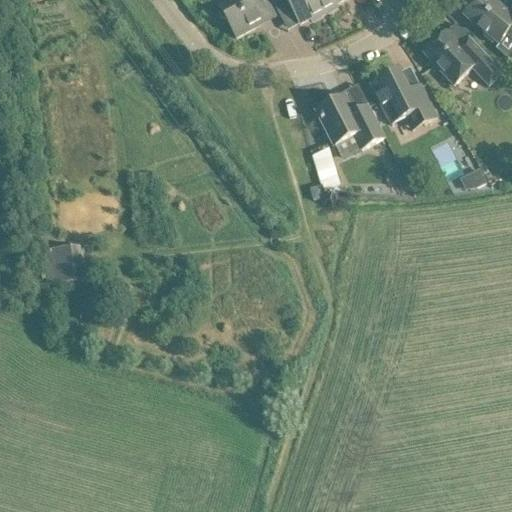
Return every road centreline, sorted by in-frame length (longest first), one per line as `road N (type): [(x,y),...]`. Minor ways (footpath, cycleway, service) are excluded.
road 1 (residential): [(422,0),(359,51),(263,75),(209,60),(162,0)]
road 2 (track): [(269,511),(332,312),(307,232)]
